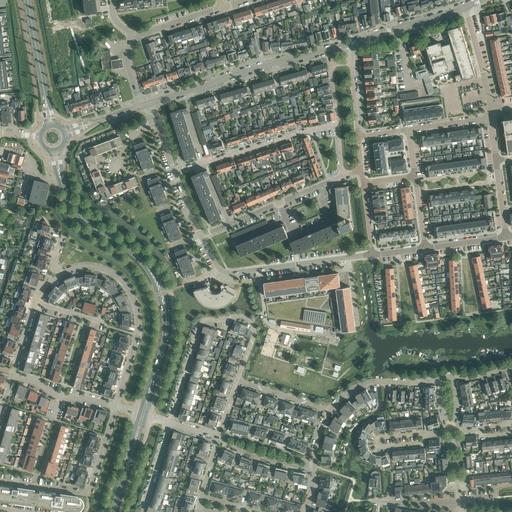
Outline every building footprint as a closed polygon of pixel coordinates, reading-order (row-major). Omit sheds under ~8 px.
[(82,0),(84,15),(95,13),(92,0),(82,0)] [(280,0),(277,1),(280,9),(286,7),(283,0),(280,0)] [(363,0),(364,3),(370,3),(370,9),(368,9),(369,13),(371,13),(371,16),(368,16),(370,26),(376,24),(376,25),(381,24),(378,0),(363,0)] [(383,0),(380,0),(381,8),(382,17),(384,17),(385,22),(391,21),(390,14),(386,14),(385,8),(384,8),(383,0)] [(410,12),(415,11),(412,1),(409,2),(408,0),(405,0),(407,5),(408,5),(410,12)] [(415,0),(412,1),(415,11),(421,9),(419,3),(420,2),(418,0),(415,0)] [(433,4),(432,0),(424,0),(422,1),(422,0),(418,0),(420,2),(421,2),(423,9),(430,7),(430,5),(433,4)] [(271,3),(274,11),(280,9),(277,1),(271,3)] [(266,5),(268,12),(274,11),(271,3),(266,5)] [(398,16),(403,14),(401,7),(398,8),(397,5),(394,6),(396,12),(397,12),(398,16)] [(263,17),(263,14),(260,6),(254,8),(257,16),(259,15),(259,18),(260,18),(263,17)] [(250,10),(245,11),(244,11),(247,19),(253,17),(250,10)] [(237,26),(243,24),(242,21),(239,13),(233,15),(236,23),(236,22),(237,26)] [(501,23),(505,22),(503,13),(501,13),(499,13),(496,14),(499,28),(502,27),(501,23)] [(220,30),(219,26),(217,20),(211,22),(214,28),(215,32),(220,30)] [(324,40),(329,39),(328,35),(331,35),(329,27),(328,24),(323,25),(324,28),(322,29),(324,40)] [(201,25),(196,27),(199,36),(204,34),(201,25)] [(457,82),(468,78),(476,76),(460,26),(448,30),(452,43),(441,46),(440,43),(426,47),(427,49),(427,50),(435,75),(435,76),(460,68),(461,73),(455,75),(457,82)] [(190,29),(193,38),(199,36),(196,27),(190,29)] [(321,32),(319,32),(318,27),(314,28),(315,33),(317,41),(323,40),(321,32)] [(190,29),(184,31),(187,40),(193,38),(190,29)] [(178,32),(181,41),(182,42),(187,40),(184,31),(178,32)] [(181,41),(178,32),(173,34),(176,43),(181,41)] [(254,33),(255,36),(251,38),(253,44),(252,44),(255,53),(259,52),(257,44),(260,43),(257,36),(258,36),(257,32),(254,33)] [(294,48),(293,38),(289,39),(288,33),(286,34),(287,40),(287,42),(288,49),(294,48)] [(170,44),(176,43),(173,34),(167,36),(169,42),(170,44)] [(313,34),(307,35),(309,45),(315,43),(313,34)] [(157,44),(156,41),(146,44),(148,50),(154,48),(156,47),(157,47),(156,45),(157,44)] [(242,41),(239,42),(244,57),(248,55),(246,49),(244,49),(242,41)] [(250,55),(255,53),(252,44),(249,45),(248,43),(245,44),(247,48),(248,48),(250,55)] [(412,55),(416,54),(417,57),(422,55),(421,52),(418,45),(414,46),(413,45),(411,46),(410,47),(412,55)] [(219,53),(218,53),(216,54),(214,50),(213,51),(213,53),(217,66),(222,64),(219,56),(220,56),(219,53)] [(102,70),(111,68),(112,68),(110,60),(111,60),(109,51),(99,52),(102,70)] [(379,64),(379,60),(373,61),(364,62),(364,64),(364,65),(364,68),(364,69),(373,68),(373,64),(379,64)] [(183,68),(186,75),(191,74),(188,62),(185,63),(186,67),(183,68)] [(194,73),(200,71),(197,63),(195,64),(195,62),(190,64),(191,68),(193,68),(194,73)] [(152,75),(153,78),(155,85),(160,83),(158,77),(155,67),(154,63),(152,64),(155,74),(152,75)] [(325,64),(318,66),(320,73),(327,71),(325,64)] [(180,77),(186,75),(183,68),(180,69),(179,65),(176,66),(180,77)] [(158,77),(160,83),(165,82),(163,75),(161,76),(158,66),(155,67),(158,77)] [(314,75),(318,74),(318,75),(320,74),(320,73),(318,66),(312,68),(314,75)] [(374,72),(380,71),(380,68),(374,68),(374,69),(365,70),(365,74),(364,74),(364,77),(365,77),(372,77),(371,73),(374,73),(374,72)] [(415,72),(418,80),(424,78),(429,76),(426,68),(415,72)] [(306,69),(301,71),(303,80),(309,78),(306,69)] [(282,86),(288,84),(285,75),(280,77),(282,86)] [(114,89),(110,90),(108,91),(111,99),(117,98),(116,97),(120,95),(116,83),(113,85),(114,89)] [(253,85),(250,86),(253,96),(256,95),(255,93),(261,92),(258,83),(253,85)] [(316,88),(317,90),(317,92),(330,89),(329,87),(331,87),(330,84),(329,85),(329,84),(321,86),(316,88)] [(249,86),(247,87),(247,86),(241,88),(244,97),(249,95),(249,97),(252,96),(249,86)] [(94,90),(98,103),(103,102),(100,92),(98,93),(96,89),(94,90)] [(111,99),(108,91),(103,92),(106,101),(111,99)] [(383,95),(383,92),(375,92),(375,93),(367,94),(367,97),(366,97),(367,99),(367,100),(375,99),(376,99),(381,99),(380,95),(383,95)] [(76,94),(81,109),(86,107),(84,100),(81,101),(78,93),(76,94)] [(214,96),(208,98),(210,105),(217,103),(214,96)] [(323,101),(323,104),(331,103),(331,101),(332,101),(332,96),(324,97),(325,101),(323,101)] [(208,98),(203,99),(205,106),(205,109),(211,107),(210,105),(208,98)] [(199,108),(205,106),(203,99),(197,101),(199,108)] [(67,112),(70,111),(70,112),(75,111),(73,103),(74,103),(73,101),(68,102),(68,105),(65,106),(67,112)] [(0,107),(0,109),(0,111),(0,110),(0,111),(1,122),(3,123),(9,123),(11,123),(11,122),(12,122),(11,112),(14,112),(13,110),(12,104),(11,104),(11,106),(0,107)] [(430,118),(438,117),(438,119),(440,119),(440,117),(441,117),(441,115),(443,115),(442,108),(441,105),(440,105),(402,111),(404,122),(405,122),(405,124),(408,124),(408,122),(415,120),(416,122),(418,122),(418,120),(420,120),(420,122),(423,121),(422,119),(427,119),(428,121),(430,120),(430,118)] [(24,114),(25,114),(25,107),(23,107),(23,110),(17,111),(18,121),(24,120),(24,114)] [(194,150),(183,115),(185,114),(184,111),(183,112),(182,109),(171,112),(186,161),(198,157),(196,152),(197,152),(196,149),(194,150)] [(297,109),(294,109),(295,112),(297,125),(302,124),(301,116),(298,116),(297,112),(297,109)] [(329,112),(324,112),(319,113),(318,113),(318,116),(320,115),(321,122),(325,121),(325,115),(328,114),(329,121),(335,120),(334,116),(334,113),(333,113),(333,112),(329,113),(329,112)] [(284,113),(281,114),(286,128),(291,127),(288,119),(286,120),(284,113)] [(279,115),(280,119),(278,119),(281,130),(286,128),(281,114),(279,115)] [(315,114),(308,115),(308,117),(309,117),(310,123),(317,121),(317,120),(317,118),(316,118),(316,115),(315,115),(315,114)] [(376,115),(376,116),(369,116),(369,119),(368,119),(368,122),(369,122),(369,123),(381,122),(381,118),(379,118),(379,114),(376,115)] [(276,132),(276,131),(281,130),(278,119),(275,120),(274,116),(271,117),(276,132)] [(511,116),(504,118),(504,120),(503,120),(508,155),(511,154),(511,116)] [(265,135),(270,133),(267,126),(265,127),(262,119),(260,120),(265,135)] [(203,129),(203,131),(204,133),(204,134),(212,132),(212,131),(211,129),(210,125),(202,128),(203,129)] [(250,140),(255,138),(252,131),(250,132),(248,127),(246,128),(250,140)] [(239,144),(244,142),(241,134),(239,135),(237,128),(234,129),(239,144)] [(234,145),(231,137),(229,138),(227,133),(224,134),(226,139),(229,147),(234,145)] [(222,141),(218,142),(217,139),(218,139),(216,136),(214,136),(215,140),(216,143),(218,150),(224,148),(222,141)] [(122,145),(119,137),(114,139),(117,147),(122,145)] [(301,139),(302,143),(296,145),(297,147),(303,145),(310,143),(308,137),(301,139)] [(117,147),(114,139),(109,140),(112,149),(117,147)] [(143,139),(133,143),(132,143),(143,171),(154,167),(149,155),(152,154),(153,153),(153,152),(153,151),(152,151),(152,150),(151,150),(151,151),(148,152),(143,139)] [(384,142),(374,143),(374,148),(373,148),(374,151),(375,151),(375,154),(374,154),(375,163),(376,163),(377,166),(376,166),(376,169),(377,169),(378,173),(392,171),(392,172),(396,171),(396,172),(403,171),(402,170),(407,170),(403,139),(398,140),(398,139),(392,139),(392,140),(388,141),(388,142),(384,142)] [(109,140),(104,142),(107,151),(112,149),(109,140)] [(107,151),(104,142),(98,144),(102,153),(107,151)] [(291,142),(286,144),(290,157),(292,157),(291,152),(290,151),(294,150),(291,142)] [(218,150),(216,143),(210,145),(212,152),(218,150)] [(304,148),(305,151),(312,149),(310,143),(303,145),(297,147),(298,150),(304,148)] [(98,144),(94,146),(93,146),(97,155),(102,153),(98,144)] [(287,154),(287,156),(288,158),(290,157),(286,144),(280,146),(282,153),(286,152),(287,154)] [(86,152),(94,156),(95,155),(97,155),(93,146),(94,146),(93,146),(88,148),(89,150),(88,150),(87,151),(86,152)] [(281,154),(278,146),(272,148),(276,160),(279,159),(277,155),(281,154)] [(272,148),(267,150),(269,157),(273,156),(274,161),(277,161),(276,160),(272,148)] [(305,151),(306,154),(299,157),(300,160),(314,155),(312,149),(305,151)] [(84,158),(86,163),(94,159),(94,158),(94,156),(86,152),(85,153),(85,154),(85,155),(85,156),(85,157),(84,158)] [(264,159),(262,152),(256,153),(258,161),(262,160),(264,166),(266,165),(264,159)] [(15,163),(17,155),(17,154),(15,155),(9,153),(7,161),(15,163)] [(254,154),(248,156),(251,163),(254,162),(255,165),(256,164),(257,168),(259,167),(257,161),(256,161),(254,154)] [(17,155),(15,163),(22,165),(25,157),(17,155)] [(316,160),(315,157),(303,161),(304,164),(309,162),(310,166),(317,163),(317,162),(318,162),(317,159),(316,160)] [(86,163),(88,168),(96,164),(94,159),(86,163)] [(234,160),(228,162),(230,169),(236,168),(234,160)] [(0,169),(13,173),(15,168),(20,170),(21,165),(13,163),(12,165),(0,161),(0,169)] [(228,162),(222,164),(224,171),(230,169),(228,162)] [(319,169),(317,163),(310,166),(311,169),(304,172),(305,174),(312,171),(319,169)] [(96,164),(88,168),(90,173),(98,169),(96,164)] [(224,171),(222,164),(216,166),(218,173),(224,171)] [(100,175),(98,169),(90,173),(92,178),(100,175)] [(321,175),(319,169),(312,171),(305,174),(305,177),(311,175),(312,177),(314,177),(315,177),(320,176),(321,175)] [(301,175),(298,176),(301,184),(306,182),(303,175),(304,174),(303,170),(300,172),(301,175)] [(211,223),(220,219),(222,218),(220,213),(221,213),(220,210),(218,211),(203,177),(206,176),(204,174),(203,171),(191,176),(211,223)] [(92,178),(94,183),(102,180),(100,175),(92,178)] [(157,175),(146,179),(157,207),(168,203),(163,190),(166,189),(167,189),(167,188),(167,187),(166,186),(165,186),(164,186),(162,187),(157,175)] [(0,182),(5,184),(6,181),(12,183),(13,180),(7,178),(7,179),(0,176),(0,182)] [(286,176),(284,177),(283,177),(288,188),(291,187),(291,188),(293,187),(293,186),(290,179),(288,180),(286,176)] [(293,178),(293,179),(296,186),(301,184),(298,176),(293,178)] [(134,177),(129,179),(132,187),(137,185),(134,177)] [(42,203),(48,183),(34,179),(28,199),(42,203)] [(124,181),(127,189),(132,187),(129,179),(124,181)] [(94,183),(96,188),(104,185),(102,180),(94,183)] [(124,181),(119,183),(122,191),(127,189),(124,181)] [(329,191),(330,194),(331,194),(330,193),(336,192),(337,205),(335,205),(335,206),(336,207),(336,208),(336,209),(336,210),(336,211),(336,212),(336,213),(336,214),(336,217),(335,218),(335,219),(336,220),(336,221),(336,223),(332,225),(332,226),(291,244),(295,253),(341,234),(343,233),(344,233),(353,229),(351,223),(352,223),(352,222),(352,221),(348,183),(348,182),(347,182),(346,182),(330,189),(329,189),(329,190),(329,191)] [(119,183),(114,185),(117,193),(122,191),(119,183)] [(267,198),(272,196),(267,184),(265,185),(266,187),(263,188),(264,191),(267,198)] [(269,184),(267,184),(272,196),(277,194),(274,187),(271,188),(269,184)] [(97,193),(99,193),(100,194),(101,195),(102,195),(102,196),(106,187),(105,186),(104,185),(96,188),(95,188),(97,193)] [(114,185),(109,187),(112,195),(117,193),(114,185)] [(106,196),(107,198),(107,197),(113,195),(112,195),(109,187),(107,187),(106,187),(102,196),(103,196),(104,196),(105,196),(106,196)] [(260,188),(258,188),(263,200),(267,198),(264,191),(262,192),(260,188)] [(248,192),(253,204),(258,202),(255,195),(252,196),(250,191),(248,192)] [(482,209),(486,208),(492,207),(490,194),(475,196),(476,199),(485,198),(485,201),(483,201),(484,204),(482,204),(482,209)] [(232,212),(235,210),(235,212),(241,210),(239,204),(235,196),(235,195),(233,195),(235,199),(234,199),(235,202),(236,205),(233,206),(233,205),(230,206),(232,212)] [(238,195),(235,196),(239,204),(241,210),(247,208),(244,202),(241,203),(240,200),(238,195)] [(16,204),(23,206),(25,199),(18,197),(16,204)] [(159,215),(160,216),(170,242),(181,238),(177,226),(179,225),(180,225),(180,224),(181,224),(181,223),(180,223),(180,222),(179,222),(178,222),(175,223),(171,210),(159,215)] [(48,224),(45,220),(42,222),(41,224),(36,222),(34,229),(37,230),(36,232),(40,233),(45,235),(45,234),(46,231),(48,232),(50,226),(47,226),(48,224)] [(241,256),(286,237),(288,236),(284,228),(285,228),(284,223),(279,225),(280,227),(278,227),(279,229),(237,246),(241,256)] [(51,236),(45,234),(45,235),(40,233),(39,237),(40,237),(38,242),(51,246),(53,240),(50,239),(51,236)] [(39,252),(46,254),(47,251),(49,251),(51,246),(38,242),(37,248),(40,249),(39,252)] [(500,258),(504,257),(503,244),(489,246),(490,259),(495,258),(500,258)] [(184,278),(195,274),(190,261),(192,260),(193,260),(194,260),(194,259),(194,258),(193,257),(192,257),(189,258),(184,246),(173,250),(184,278)] [(46,254),(39,252),(38,255),(35,254),(33,259),(46,263),(47,257),(45,257),(46,254)] [(436,266),(441,266),(439,257),(439,253),(433,254),(431,254),(425,255),(425,259),(427,268),(431,267),(436,266)] [(33,259),(31,264),(30,268),(38,270),(39,267),(44,269),(46,263),(33,259)] [(28,277),(38,280),(40,274),(37,273),(38,270),(30,268),(29,271),(28,277)] [(89,285),(90,275),(85,274),(84,277),(80,277),(81,285),(83,284),(89,285)] [(266,297),(340,287),(338,274),(264,284),(266,297)] [(81,285),(80,277),(75,278),(74,275),(69,278),(73,287),(78,285),(81,285)] [(98,287),(100,279),(96,278),(96,275),(90,275),(89,285),(95,286),(98,287)] [(38,280),(28,277),(26,282),(24,281),(23,285),(30,287),(31,283),(36,285),(38,280)] [(73,287),(69,278),(64,280),(65,282),(61,285),(65,291),(68,290),(73,287)] [(100,287),(105,291),(111,282),(106,279),(104,281),(100,279),(98,287),(100,287)] [(105,291),(110,294),(112,296),(117,291),(114,287),(116,285),(111,282),(105,291)] [(202,302),(208,305),(211,306),(219,306),(222,306),(228,303),(228,304),(233,297),(235,298),(236,290),(229,287),(225,285),(224,285),(224,284),(223,284),(222,284),(221,284),(221,285),(221,286),(221,287),(222,287),(221,288),(223,289),(220,292),(217,293),(213,293),(209,291),(208,287),(195,290),(196,293),(200,300),(202,302)] [(30,287),(23,285),(22,287),(21,287),(19,293),(29,296),(31,290),(29,289),(30,287)] [(65,291),(61,285),(57,287),(55,286),(51,290),(62,299),(66,295),(63,293),(65,291)] [(356,329),(351,287),(337,289),(343,331),(356,329)] [(56,302),(56,301),(58,303),(62,299),(51,290),(48,295),(50,297),(48,301),(55,304),(56,302)] [(116,303),(125,298),(123,293),(120,294),(117,291),(112,296),(113,298),(116,303)] [(29,296),(19,293),(18,298),(19,299),(18,301),(18,302),(24,304),(25,301),(28,301),(29,296)] [(119,311),(127,309),(126,304),(128,303),(125,298),(116,303),(119,308),(119,311)] [(11,309),(14,310),(24,313),(26,307),(23,306),(24,304),(18,302),(18,301),(16,301),(15,304),(13,304),(11,309)] [(82,310),(87,312),(90,303),(84,301),(82,310)] [(90,303),(87,312),(93,313),(96,305),(90,303)] [(120,319),(131,319),(131,313),(128,313),(127,309),(119,311),(120,313),(120,319)] [(325,325),(327,313),(305,309),(303,321),(325,325)] [(24,313),(14,310),(12,315),(11,318),(12,319),(19,321),(20,318),(23,319),(24,313)] [(49,316),(40,313),(39,319),(47,321),(49,316)] [(11,321),(9,327),(19,330),(21,324),(18,324),(19,321),(12,319),(12,322),(11,321)] [(119,327),(127,329),(128,325),(131,325),(131,319),(120,319),(120,325),(119,327)] [(73,329),(74,324),(66,321),(64,327),(73,329)] [(310,332),(311,326),(281,321),(280,327),(310,332)] [(231,327),(230,331),(233,332),(233,333),(238,335),(242,324),(236,322),(235,325),(232,324),(232,325),(231,327)] [(242,324),(238,335),(244,336),(247,336),(249,329),(246,328),(247,325),(242,324)] [(19,330),(9,327),(7,333),(8,333),(7,336),(14,338),(15,335),(17,336),(19,330)] [(97,337),(99,331),(90,328),(89,334),(97,337)] [(127,335),(119,332),(116,341),(127,344),(128,338),(126,338),(127,335)] [(204,332),(203,337),(213,340),(214,335),(211,335),(212,334),(211,334),(207,333),(204,332)] [(280,339),(281,339),(280,342),(288,344),(290,335),(283,333),(282,337),(281,336),(280,339)] [(4,345),(5,345),(14,347),(15,342),(13,341),(14,338),(7,336),(6,339),(5,339),(4,345)] [(213,340),(203,337),(201,343),(211,346),(213,340)] [(41,343),(39,342),(32,340),(31,345),(37,347),(40,348),(41,343)] [(127,344),(116,341),(114,350),(115,350),(121,352),(122,349),(125,350),(127,344)] [(211,346),(201,343),(199,348),(207,350),(209,351),(211,346)] [(241,355),(244,350),(241,349),(242,346),(234,343),(231,351),(233,352),(241,355)] [(84,350),(91,352),(93,353),(95,347),(94,347),(86,344),(84,350)] [(3,350),(2,353),(9,355),(10,352),(12,353),(14,347),(5,345),(4,350),(3,350)] [(55,352),(56,353),(65,355),(66,350),(59,348),(57,347),(55,352)] [(91,352),(84,350),(82,355),(91,358),(92,358),(93,353),(91,352)] [(114,353),(113,359),(121,361),(123,356),(121,355),(121,352),(115,350),(114,353)] [(2,353),(0,352),(0,353),(0,364),(4,365),(4,363),(8,365),(10,359),(8,358),(9,355),(2,353)] [(237,360),(239,361),(241,355),(233,352),(231,357),(230,356),(229,360),(236,362),(237,360)] [(196,358),(195,364),(205,367),(206,365),(204,364),(205,361),(203,360),(196,358)] [(121,361),(113,359),(111,364),(110,367),(116,369),(117,366),(120,367),(121,361)] [(235,372),(237,366),(234,365),(236,362),(229,360),(227,363),(229,363),(227,368),(235,372)] [(205,367),(195,364),(193,369),(203,372),(205,367)] [(116,369),(110,367),(109,370),(108,370),(106,376),(108,376),(116,379),(118,373),(115,372),(116,369)] [(231,376),(233,377),(235,372),(227,368),(225,374),(224,373),(222,376),(230,379),(231,376)] [(191,374),(200,377),(202,377),(204,372),(203,372),(193,369),(191,374)] [(105,381),(104,384),(111,386),(112,383),(114,384),(116,379),(108,376),(106,381),(105,381)] [(229,388),(231,383),(228,382),(230,379),(222,376),(221,379),(223,380),(221,385),(229,388)] [(499,385),(500,390),(505,389),(505,390),(510,389),(508,384),(505,385),(503,378),(497,380),(499,385)] [(498,390),(500,390),(499,385),(497,386),(495,380),(490,382),(491,388),(493,392),(499,390),(498,390)] [(491,392),(493,392),(491,388),(490,388),(488,383),(482,384),(485,394),(491,393),(491,392)] [(16,393),(19,394),(18,398),(24,400),(28,388),(23,387),(23,385),(19,384),(16,393)] [(100,395),(106,397),(106,395),(111,396),(113,390),(110,389),(111,386),(104,384),(103,384),(100,395)] [(216,392),(217,393),(224,395),(225,392),(228,393),(229,388),(221,385),(219,384),(216,392)] [(241,403),(243,399),(246,400),(249,390),(243,389),(242,394),(239,393),(237,399),(236,402),(240,404),(241,403)] [(361,391),(360,391),(366,401),(367,403),(372,400),(375,399),(372,391),(372,392),(372,393),(369,395),(366,389),(365,390),(365,389),(361,391)] [(34,391),(30,390),(27,399),(31,400),(29,404),(35,406),(36,406),(39,394),(34,393),(34,391)] [(246,400),(252,402),(255,392),(249,390),(246,400)] [(390,400),(395,401),(396,401),(396,396),(397,390),(391,390),(390,396),(388,395),(387,401),(390,401),(390,400)] [(398,401),(404,401),(404,397),(405,391),(399,390),(399,396),(396,396),(396,401),(395,401),(395,402),(398,403),(398,401)] [(359,401),(356,403),(360,408),(360,407),(364,405),(363,403),(366,401),(360,391),(357,394),(357,395),(356,395),(359,401)] [(407,397),(404,397),(404,401),(404,403),(407,403),(407,402),(413,402),(413,392),(407,391),(407,397)] [(261,394),(255,392),(252,402),(251,404),(256,406),(256,407),(259,408),(262,401),(259,400),(261,394)] [(224,404),(226,399),(223,398),(224,395),(217,393),(216,396),(215,396),(213,401),(224,404)] [(40,410),(47,412),(50,400),(45,399),(45,397),(41,396),(38,404),(41,405),(40,410)] [(264,405),(269,407),(272,398),(266,396),(264,402),(262,401),(259,408),(262,409),(264,405)] [(277,400),(272,398),(269,407),(268,410),(273,411),(273,412),(276,413),(279,406),(276,405),(277,400)] [(219,409),(222,410),(224,404),(213,401),(210,409),(211,409),(218,412),(219,409)] [(360,408),(356,403),(353,405),(349,401),(348,402),(347,401),(344,404),(352,412),(353,413),(357,409),(358,410),(360,408)] [(276,413),(279,414),(280,414),(285,415),(289,403),(283,402),(281,407),(279,406),(276,413)] [(294,405),(289,403),(285,415),(291,417),(294,417),(295,412),(293,411),(294,405)] [(348,421),(349,421),(350,419),(348,416),(352,412),(344,404),(341,408),(340,410),(345,414),(342,416),(347,420),(348,421)] [(64,417),(71,419),(72,415),(75,416),(78,407),(73,406),(73,407),(68,406),(68,405),(64,417)] [(82,407),(78,419),(79,419),(85,421),(86,417),(90,418),(92,409),(88,408),(87,409),(82,407)] [(294,417),(299,419),(302,420),(303,418),(306,409),(300,407),(298,412),(295,412),(294,417)] [(97,409),(96,409),(93,421),(99,423),(101,418),(104,419),(106,411),(102,409),(101,411),(96,409),(97,409)] [(211,413),(210,418),(218,421),(220,415),(217,415),(218,412),(211,409),(210,413),(211,413)] [(306,409),(303,418),(309,420),(312,411),(306,409)] [(314,422),(313,425),(316,426),(319,419),(316,418),(317,413),(312,411),(309,420),(314,422)] [(438,422),(441,422),(439,414),(436,415),(437,417),(431,418),(434,428),(439,426),(438,422)] [(463,423),(468,424),(469,414),(464,414),(463,415),(460,415),(460,422),(463,422),(463,423)] [(469,414),(468,424),(474,424),(474,422),(477,422),(477,417),(477,416),(474,416),(474,415),(469,414)] [(341,427),(344,422),(346,423),(347,420),(342,416),(340,419),(335,416),(334,418),(334,417),(331,421),(341,427)] [(207,417),(205,426),(213,428),(214,425),(216,426),(218,421),(210,418),(207,417)] [(18,421),(16,421),(8,418),(7,424),(16,427),(18,421)] [(434,428),(431,418),(424,421),(424,428),(428,427),(429,429),(434,428)] [(230,419),(228,425),(232,426),(230,431),(236,432),(238,423),(233,422),(233,420),(230,419)] [(378,428),(378,429),(384,428),(384,430),(387,429),(386,425),(385,425),(385,420),(384,419),(377,420),(378,428)] [(374,431),(378,428),(377,420),(370,424),(373,430),(374,431)] [(244,424),(242,434),(248,435),(249,429),(252,430),(254,424),(250,423),(245,421),(244,424)] [(338,432),(341,427),(331,421),(329,425),(330,426),(329,427),(333,430),(332,433),(339,436),(338,436),(340,433),(338,432)] [(238,423),(236,432),(242,434),(244,424),(238,423)] [(369,423),(364,430),(369,434),(370,435),(373,430),(370,424),(369,423)] [(16,427),(7,424),(5,429),(13,431),(13,432),(15,432),(16,427)] [(254,424),(252,430),(255,431),(254,436),(259,438),(263,426),(257,425),(256,424),(254,424)] [(263,426),(259,438),(265,439),(267,434),(270,434),(271,429),(268,428),(263,426)] [(271,429),(270,434),(272,435),(271,441),(276,443),(280,431),(275,430),(271,429)] [(363,429),(361,437),(367,439),(368,439),(369,434),(364,430),(363,429)] [(89,431),(86,440),(96,443),(98,438),(96,437),(97,434),(89,431)] [(181,439),(183,434),(174,431),(172,437),(181,439)] [(280,431),(276,443),(282,445),(284,439),(287,440),(289,434),(285,433),(280,431)] [(289,434),(287,440),(289,441),(287,447),(293,449),(296,440),(297,437),(292,435),(293,433),(290,432),(289,434)] [(323,441),(334,444),(335,438),(338,439),(338,436),(339,436),(332,433),(331,436),(326,435),(325,437),(325,436),(323,441)] [(361,437),(359,436),(360,444),(367,444),(368,444),(367,439),(361,437)] [(466,446),(472,446),(471,436),(465,437),(466,442),(463,442),(464,448),(467,448),(466,446)] [(476,436),(471,436),(472,446),(477,445),(477,447),(480,446),(480,440),(477,441),(476,436)] [(171,442),(179,444),(182,445),(183,440),(181,439),(172,437),(171,442)] [(296,440),(293,449),(299,451),(302,442),(303,440),(297,437),(296,440)] [(209,451),(210,446),(208,445),(208,442),(209,442),(195,438),(194,441),(202,443),(201,449),(209,451)] [(2,439),(0,445),(10,448),(12,442),(10,442),(2,439)] [(440,439),(434,440),(435,451),(435,452),(441,451),(440,450),(444,450),(443,444),(440,444),(440,439)] [(96,443),(86,440),(84,446),(85,446),(85,449),(91,451),(92,448),(95,449),(96,443)] [(302,442),(299,451),(304,453),(306,448),(310,449),(311,443),(306,441),(303,440),(302,442)] [(430,452),(435,451),(434,440),(429,440),(429,446),(426,446),(427,452),(430,452)] [(323,446),(323,447),(325,448),(324,452),(334,453),(335,450),(332,449),(334,444),(323,441),(322,445),(323,446)] [(358,445),(362,452),(368,449),(369,449),(367,444),(360,444),(358,445)] [(10,448),(0,445),(0,450),(7,452),(8,453),(10,448)] [(91,451),(85,449),(84,452),(83,452),(81,457),(91,460),(93,455),(90,454),(91,451)] [(197,454),(197,457),(203,459),(204,456),(207,457),(209,451),(201,449),(199,454),(197,454)] [(230,452),(225,449),(224,451),(223,454),(219,453),(217,459),(220,460),(220,461),(225,463),(230,452)] [(361,453),(364,456),(363,457),(366,459),(367,458),(371,453),(372,453),(372,452),(368,449),(362,452),(361,453)] [(166,458),(177,461),(179,456),(176,455),(167,452),(166,458)] [(237,461),(234,459),(236,454),(230,452),(225,463),(231,466),(232,465),(234,466),(237,461)] [(320,462),(326,462),(326,466),(332,466),(332,462),(333,462),(333,456),(334,456),(334,453),(324,452),(324,456),(322,456),(322,457),(321,457),(321,462),(320,462)] [(385,463),(386,465),(390,463),(389,453),(389,452),(386,453),(386,454),(381,457),(381,463),(381,465),(385,463)] [(376,455),(372,453),(371,453),(367,458),(366,459),(374,462),(376,456),(376,455)] [(26,454),(24,461),(33,464),(35,457),(34,456),(34,457),(26,454)] [(240,462),(237,461),(234,466),(243,470),(244,467),(247,458),(242,456),(240,462)] [(78,466),(79,466),(86,468),(87,465),(89,466),(91,460),(81,457),(78,466)] [(202,462),(203,459),(197,457),(196,461),(197,461),(196,466),(204,469),(204,468),(205,463),(202,462)] [(164,463),(173,465),(176,466),(177,461),(166,458),(164,463)] [(246,471),(252,473),(254,467),(251,466),(253,460),(247,458),(244,467),(247,469),(246,471)] [(31,470),(33,464),(24,461),(22,467),(31,470)] [(48,461),(46,468),(56,471),(58,464),(50,462),(50,461),(48,461)] [(252,473),(258,475),(258,472),(262,473),(264,464),(259,462),(257,468),(254,467),(252,473)] [(266,477),(270,478),(271,472),(268,471),(270,466),(264,464),(262,473),(267,475),(266,477)] [(193,471),(192,474),(192,475),(198,476),(199,473),(202,474),(204,469),(196,466),(193,465),(191,471),(193,471)] [(86,468),(79,466),(78,469),(79,470),(77,475),(86,478),(88,472),(85,471),(86,468)] [(274,477),(280,478),(282,469),(276,467),(275,473),(271,472),(270,478),(274,479),(274,477)] [(54,477),(56,471),(46,468),(44,474),(54,477)] [(161,473),(170,476),(171,471),(163,468),(161,473)] [(280,478),(285,479),(285,482),(288,482),(290,476),(286,476),(288,470),(282,469),(280,478)] [(298,485),(298,484),(300,472),(294,471),(293,477),(290,476),(288,482),(294,483),(294,484),(298,485)] [(305,473),(300,472),(298,484),(307,486),(308,480),(304,479),(305,473)] [(446,480),(447,480),(446,475),(446,472),(435,473),(436,481),(431,482),(432,492),(437,492),(437,491),(442,491),(442,490),(446,485),(447,485),(446,480)] [(86,478),(77,475),(75,480),(74,483),(81,485),(82,482),(84,483),(86,478)] [(161,475),(159,480),(168,483),(169,478),(161,475)] [(192,479),(191,484),(199,486),(200,481),(197,480),(198,476),(192,475),(191,478),(192,479)] [(376,489),(381,489),(380,475),(375,476),(375,478),(370,478),(369,485),(374,486),(374,489),(374,488),(376,489)] [(320,484),(320,486),(326,487),(325,490),(332,491),(333,481),(330,481),(331,477),(325,476),(325,480),(319,480),(319,484),(320,484)] [(212,480),(210,486),(213,487),(212,492),(218,494),(221,482),(212,480)] [(218,494),(223,495),(224,491),(228,492),(228,491),(230,485),(230,483),(226,482),(226,484),(221,482),(218,494)] [(396,497),(401,496),(401,495),(404,494),(403,486),(402,487),(401,482),(396,482),(393,491),(391,497),(396,496),(396,497)] [(78,497),(77,497),(77,496),(60,494),(60,495),(55,494),(55,493),(39,491),(38,492),(34,491),(34,490),(17,487),(17,489),(12,488),(13,487),(0,484),(0,500),(10,502),(11,501),(15,501),(15,503),(32,505),(32,504),(37,504),(36,506),(53,508),(53,507),(58,508),(58,509),(75,511),(75,510),(76,510),(77,510),(78,510),(79,510),(80,509),(81,508),(82,508),(82,507),(82,506),(83,505),(83,504),(83,503),(83,502),(82,501),(81,500),(81,499),(80,498),(79,498),(78,498),(78,497)] [(194,491),(197,491),(199,486),(191,484),(189,489),(188,488),(187,492),(193,494),(194,491)] [(230,485),(228,491),(228,492),(231,493),(230,497),(235,499),(238,489),(233,488),(233,486),(230,485)] [(235,499),(241,500),(242,495),(246,496),(247,490),(238,487),(238,489),(235,499)] [(249,496),(247,502),(253,504),(256,492),(251,491),(251,489),(248,488),(247,490),(246,496),(249,496)] [(332,491),(325,490),(324,493),(319,492),(318,493),(316,498),(316,497),(316,498),(327,500),(328,495),(331,495),(332,491)] [(154,496),(164,499),(166,494),(164,493),(156,491),(154,496)] [(194,503),(195,498),(193,497),(193,494),(187,492),(186,496),(187,496),(186,501),(194,504),(194,503)] [(260,500),(263,500),(265,495),(256,492),(253,504),(259,505),(260,500)] [(265,507),(271,508),(274,497),(265,495),(263,500),(267,501),(265,507)] [(154,496),(152,501),(163,504),(164,499),(154,496)] [(271,508),(276,510),(278,506),(281,507),(283,499),(274,497),(271,508)] [(321,505),(320,509),(328,511),(330,507),(326,506),(327,500),(316,498),(316,502),(316,504),(321,505)] [(283,511),(288,511),(292,502),(283,499),(281,507),(284,508),(283,511)] [(152,501),(151,506),(161,510),(161,509),(163,504),(152,501)] [(181,510),(182,510),(189,511),(190,508),(193,509),(194,504),(186,501),(184,501),(181,510)] [(299,510),(302,505),(292,502),(288,511),(294,511),(296,509),(299,510)]
